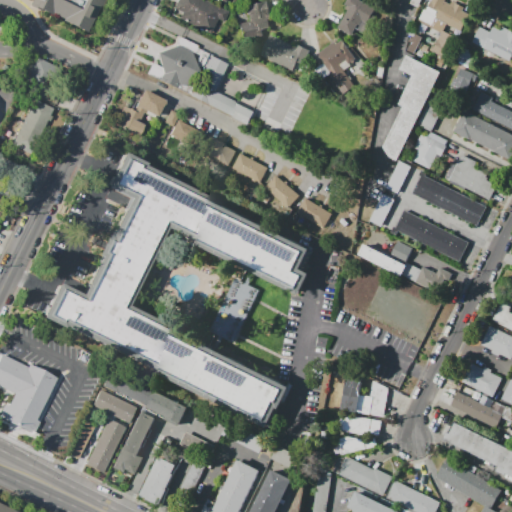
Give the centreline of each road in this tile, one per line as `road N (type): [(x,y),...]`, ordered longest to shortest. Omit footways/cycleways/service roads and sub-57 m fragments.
road 1 (residential): [(142,0),(0,290)]
road 2 (residential): [(511,226),(412,444)]
